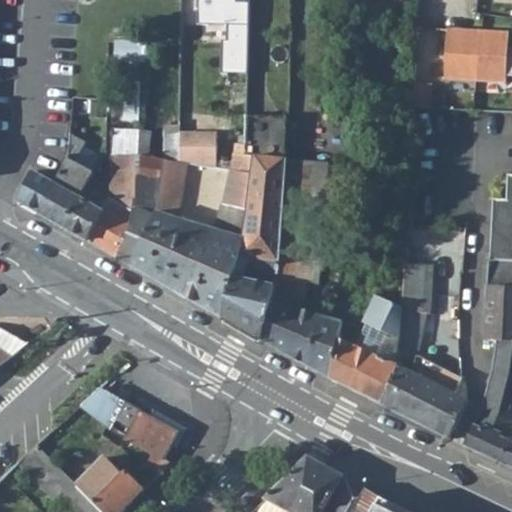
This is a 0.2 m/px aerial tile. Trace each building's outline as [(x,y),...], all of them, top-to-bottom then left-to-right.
[(249,0),(197,0),(197,24),(227,25),(227,40),(221,39),(220,73),(247,74),(248,45),(249,0)] [(448,30),(446,79),(476,80),(478,31),(448,30)] [(478,31),(476,80),(507,81),(509,32),(478,31)] [(115,42),(114,59),(145,61),(146,43),(115,42)] [(416,82),(414,107),(429,108),(430,83),(416,82)] [(337,130),(352,130),(352,107),(337,107),(337,130)] [(290,115),(247,112),(246,155),(255,156),(287,160),(290,115)] [(167,120),(166,159),(180,162),(180,131),(180,121),(167,120)] [(135,226),(119,259),(133,266),(159,213),(166,159),(149,158),(151,132),(140,131),(138,157),(135,226)] [(180,131),(180,162),(188,163),(217,168),(217,132),(180,131)] [(56,183),(39,214),(64,228),(92,178),(96,172),(76,161),(87,142),(72,134),(71,140),(69,158),(56,183)] [(159,213),(133,266),(225,318),(242,257),(255,156),(246,155),(235,154),(233,170),(232,170),(224,202),(222,202),(217,230),(179,219),(188,163),(180,162),(166,159),(159,213)] [(110,199),(87,241),(119,259),(135,226),(138,157),(112,155),(110,197),(110,199)] [(255,156),(242,257),(280,261),(287,162),(287,160),(255,156)] [(310,282),(320,283),(329,165),(287,162),(280,261),(263,340),(311,367),(320,315),(302,313),(310,282)] [(56,183),(32,170),(19,202),(39,214),(56,183)] [(476,426),(466,446),(502,463),(511,438),(511,174),(509,174),(508,199),(494,199),(487,323),(486,340),(499,340),(494,370),(484,406),(476,426)] [(92,178),(64,228),(87,241),(110,199),(110,197),(92,187),(96,180),(92,178)] [(412,225),(412,260),(440,260),(440,241),(455,241),(454,285),(462,285),(463,226),(412,225)] [(242,257),(225,318),(263,340),(280,261),(242,257)] [(402,367),(386,407),(450,440),(468,402),(468,400),(455,394),(413,372),(418,356),(428,314),(431,314),(434,265),(408,264),(405,308),(398,365),(402,367)] [(340,338),(332,378),(386,407),(402,367),(398,365),(405,308),(378,296),(366,324),(368,325),(361,341),(362,348),(340,338)] [(320,315),(311,367),(332,378),(340,338),(344,321),(320,315)] [(0,363),(22,346),(26,343),(0,327),(0,363)] [(418,356),(413,372),(455,394),(463,379),(418,356)] [(145,467),(159,474),(173,462),(164,460),(174,442),(178,444),(185,431),(155,412),(152,416),(101,387),(101,386),(81,404),(108,427),(152,454),(145,467)] [(511,438),(502,463),(511,467),(511,438)] [(102,511),(77,484),(38,444),(19,462),(67,511),(102,511)] [(106,456),(77,484),(102,511),(121,511),(144,488),(128,471),(124,473),(106,456)] [(266,499),(289,511),(324,511),(325,511),(352,511),(366,488),(309,457),(276,489),(266,499)] [(372,511),(382,497),(366,488),(352,511),(325,511),(324,511),(372,511)]
